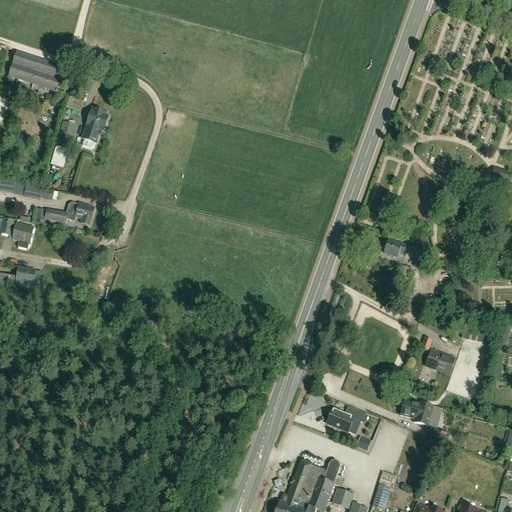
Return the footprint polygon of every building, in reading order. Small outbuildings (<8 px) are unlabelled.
[(64,71),(17,55),(9,78),(57,93),(64,71)] [(83,102),(70,98),(67,109),(80,113),(83,102)] [(92,112),(86,128),(82,140),(96,145),(101,131),(104,132),(108,119),(101,117),(102,115),(92,112)] [(64,116),(56,146),(69,150),(76,127),(67,124),(69,117),(64,116)] [(491,178),(508,183),(511,173),(493,168),(491,178)] [(54,191),(26,186),(25,188),(17,186),(17,189),(2,186),(2,191),(13,193),(12,194),(24,196),(23,199),(40,202),(40,199),(52,201),(54,191)] [(45,222),(66,226),(67,221),(75,223),(75,220),(82,221),(81,225),(89,228),(94,210),(79,205),(79,206),(72,204),(68,206),(66,215),(46,212),(46,211),(37,210),(35,222),(44,224),(45,222)] [(27,250),(28,245),(29,246),(33,231),(17,227),(17,225),(13,225),(14,222),(2,220),(0,229),(0,235),(9,237),(8,239),(14,240),(13,242),(18,243),(17,248),(27,250)] [(416,238),(414,246),(418,247),(418,250),(423,251),(426,240),(416,238)] [(397,259),(399,254),(403,256),(407,246),(400,244),(399,245),(388,241),(383,254),(397,259)] [(406,279),(409,269),(402,266),(399,276),(406,279)] [(0,284),(39,290),(41,273),(35,272),(35,271),(17,268),(16,278),(0,275),(0,284)] [(461,340),(483,344),(485,334),(463,329),(461,340)] [(428,352),(432,341),(423,339),(420,350),(428,352)] [(431,352),(426,367),(448,375),(454,360),(431,352)] [(418,403),(418,404),(404,401),(400,416),(414,420),(413,423),(428,427),(433,407),(418,403)] [(364,425),(367,417),(342,406),(339,414),(332,411),(327,425),(347,434),(353,420),(364,425)] [(449,435),(430,427),(426,437),(445,445),(449,435)] [(366,452),(370,443),(365,440),(363,444),(358,442),(356,448),(366,452)] [(290,485),(291,486),(287,497),(283,496),(280,503),(279,503),(275,511),(314,511),(315,511),(317,511),(323,511),(339,472),(339,467),(338,464),(336,463),(333,462),(331,463),(329,465),(327,473),(311,467),(312,465),(300,461),(293,480),(291,480),(290,485)] [(336,490),(331,505),(349,511),(354,496),(352,495),(353,492),(349,490),(348,493),(336,490)] [(506,511),(509,502),(501,500),(497,511),(506,511)]
